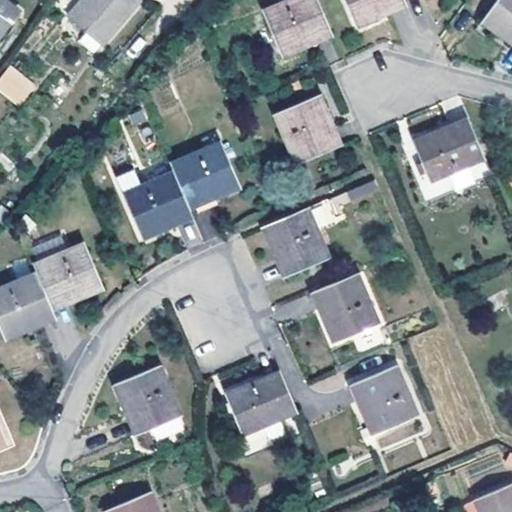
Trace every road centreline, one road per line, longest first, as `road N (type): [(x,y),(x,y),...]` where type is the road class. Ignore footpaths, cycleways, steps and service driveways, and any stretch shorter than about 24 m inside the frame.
road 1 (unknown): [(231,511),(263,432),(287,397),(345,346),(429,337),(457,360)]
road 2 (residential): [(46,484),(83,373),(107,336),(166,285)]
